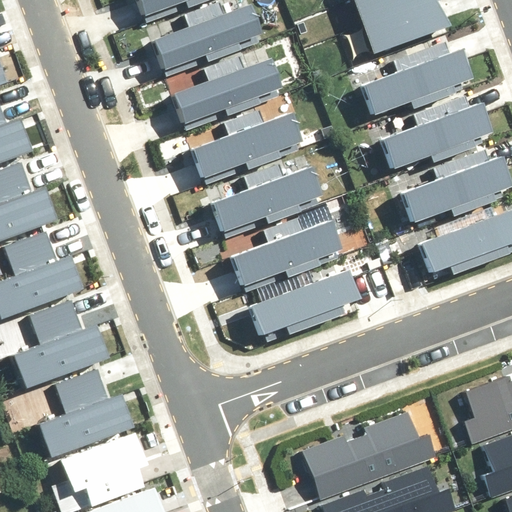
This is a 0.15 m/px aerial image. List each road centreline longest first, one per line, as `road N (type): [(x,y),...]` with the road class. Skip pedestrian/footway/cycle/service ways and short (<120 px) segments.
road 1 (residential): [(40,0),(199,412)]
road 2 (residential): [(511,296),(199,412)]
